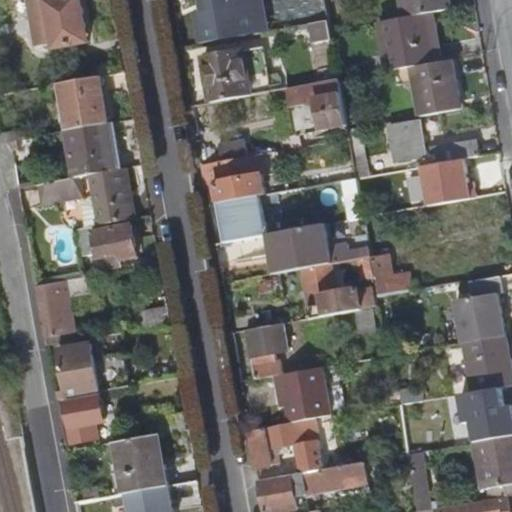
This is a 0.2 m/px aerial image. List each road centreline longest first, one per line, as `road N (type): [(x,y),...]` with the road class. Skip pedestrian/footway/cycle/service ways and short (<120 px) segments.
road 1 (residential): [(140,0),(231,511)]
road 2 (residential): [(0,215),(53,511)]
